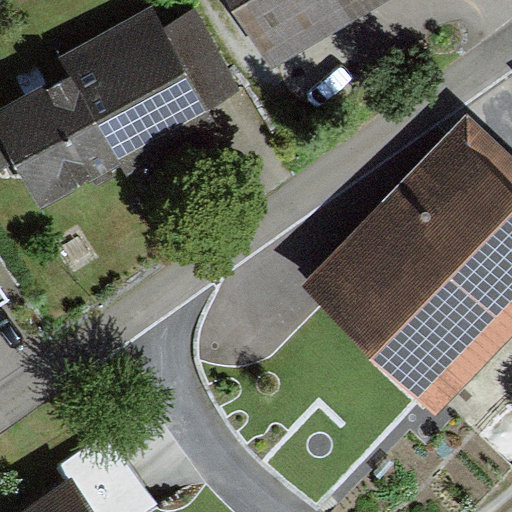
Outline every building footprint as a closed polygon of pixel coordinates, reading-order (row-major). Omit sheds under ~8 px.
[(385,0),(232,0),(272,67),(385,0)] [(67,78),(0,112),(0,169),(19,159),(41,201),(92,174),(97,184),(126,168),(129,173),(216,127),(206,108),(239,90),(196,10),(165,27),(155,7),(57,59),(67,78)] [(308,303),(437,429),(511,352),(511,175),(471,136),(308,303)] [(0,277),(0,297),(9,291),(0,277)] [(102,511),(70,467),(5,511),(102,511)]
